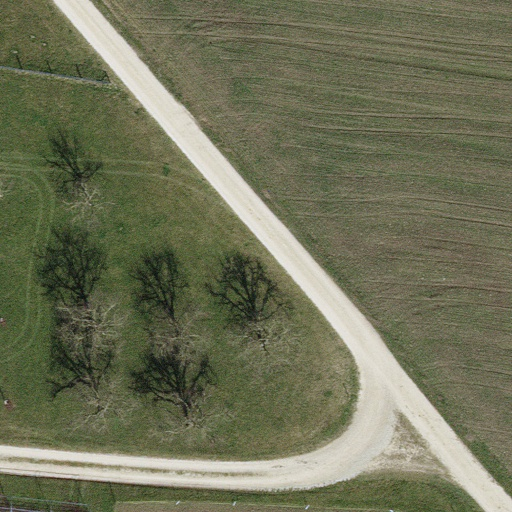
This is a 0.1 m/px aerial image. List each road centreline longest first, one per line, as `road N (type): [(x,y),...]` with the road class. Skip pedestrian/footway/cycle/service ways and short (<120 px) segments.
road 1 (track): [(72,0),(500,511)]
road 2 (track): [(432,436),(317,467),(125,465),(0,452)]
